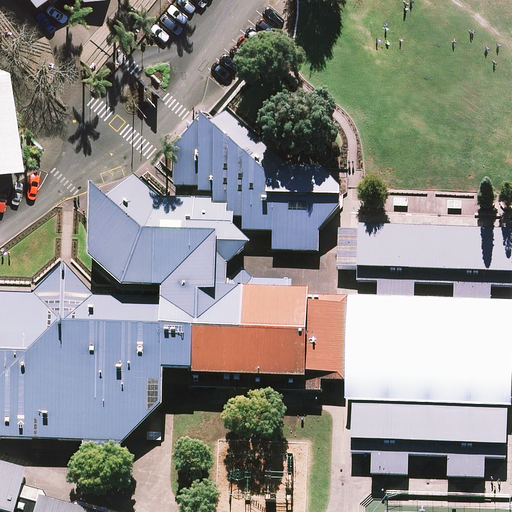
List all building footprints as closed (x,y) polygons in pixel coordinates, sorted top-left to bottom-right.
[(0,166),(19,162),(4,66),(0,66),(0,166)] [(163,298),(167,375),(192,376),(191,390),(323,395),(324,384),(345,383),(348,301),(297,299),(296,286),(256,282),(245,275),(229,285),(231,269),(252,250),(236,232),(238,220),(245,221),(247,236),(277,236),(277,253),(322,255),(322,234),(342,215),(344,194),(328,171),(292,171),(226,114),(212,127),(207,124),(202,128),(177,153),(179,190),(202,191),(203,195),(216,196),(218,203),(165,200),(135,176),(107,202),(96,193),(92,262),(119,278),(125,297),(163,298)] [(511,211),(348,209),(347,271),(511,274),(511,211)] [(123,448),(165,409),(167,375),(163,298),(125,297),(100,299),(66,267),(37,295),(0,293),(0,437),(1,438),(86,444),(85,463),(121,463),(123,448)] [(510,405),(354,400),(353,459),(371,459),(372,478),(409,480),(412,461),(451,461),(449,480),(485,483),(489,464),(507,461),(510,405)] [(20,511),(30,474),(0,465),(0,511),(20,511)] [(90,511),(43,500),(39,511),(90,511)]
